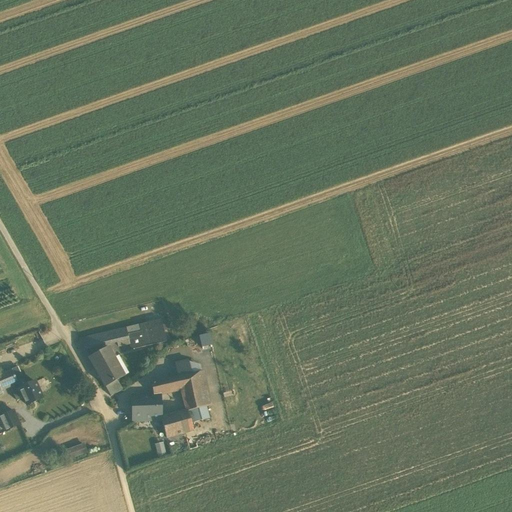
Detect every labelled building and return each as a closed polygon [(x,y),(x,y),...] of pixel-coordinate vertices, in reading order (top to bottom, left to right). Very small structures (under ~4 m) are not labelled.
[(139,325),(141,332),(145,347),(166,342),(161,320),(139,325)] [(126,329),(127,335),(141,332),(139,325),(126,329)] [(127,335),(126,329),(80,340),(84,348),(127,337),(128,337),(127,335)] [(130,350),(145,347),(141,332),(127,335),(128,337),(127,337),(130,350)] [(89,359),(104,387),(106,386),(116,381),(123,377),(108,349),(89,359)] [(175,364),(178,378),(192,374),(188,361),(175,364)] [(11,371),(17,384),(23,381),(17,368),(11,371)] [(11,371),(2,374),(8,387),(17,384),(11,371)] [(181,391),(186,411),(187,411),(188,412),(189,411),(206,407),(210,406),(203,372),(192,374),(178,378),(181,391)] [(165,381),(165,395),(181,391),(178,378),(165,381)] [(19,389),(26,405),(42,398),(35,382),(26,386),(23,381),(17,384),(19,389)] [(106,386),(111,396),(121,391),(117,384),(116,381),(106,386)] [(153,395),(160,395),(165,395),(165,381),(151,384),(153,395)] [(132,395),(132,421),(161,420),(161,418),(160,395),(153,395),(132,395)] [(209,419),(206,407),(189,411),(193,423),(209,419)] [(0,416),(0,421),(5,431),(20,425),(20,424),(13,411),(0,416)] [(193,431),(188,412),(187,411),(186,411),(161,418),(161,420),(166,438),(193,431)] [(163,442),(155,443),(158,456),(166,454),(163,442)] [(67,450),(70,459),(87,453),(84,444),(67,450)]
